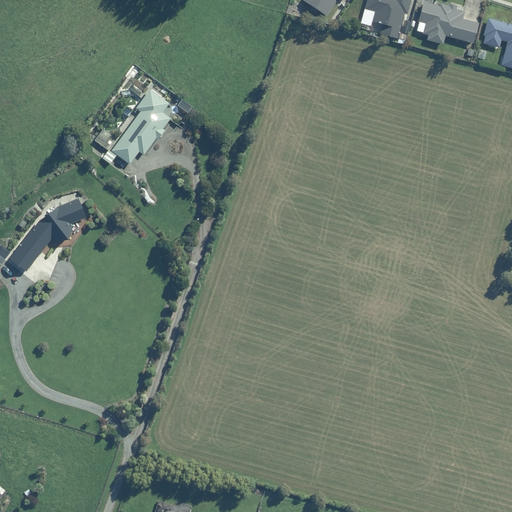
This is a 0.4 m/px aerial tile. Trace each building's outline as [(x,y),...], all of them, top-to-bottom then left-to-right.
[(306,0),(305,3),(328,17),(337,0),(306,0)] [(366,0),(361,23),(371,25),(372,22),(384,25),(381,37),(397,41),(404,12),(408,13),(411,0),(366,0)] [(444,45),(446,37),(476,44),(481,24),(464,20),(465,15),(457,13),(458,7),(440,3),(439,6),(425,3),(420,24),(425,26),(423,36),(428,37),(427,41),(444,45)] [(511,25),(489,19),(484,37),(487,37),(485,45),(499,49),(501,42),(510,44),(504,66),(511,68),(511,25)] [(487,51),(479,50),(478,59),(486,60),(487,51)] [(169,103),(149,90),(137,109),(140,111),(113,154),(132,166),(140,153),(146,156),(157,139),(160,141),(166,132),(163,130),(170,119),(162,114),(169,103)] [(192,106),(182,99),(177,107),(187,114),(192,106)] [(104,131),(96,141),(106,149),(113,139),(104,131)] [(80,200),(57,209),(42,220),(12,261),(28,273),(55,236),(55,241),(72,241),(72,222),(86,217),(80,200)] [(0,270),(12,252),(0,244),(0,270)] [(174,506),(158,501),(154,511),(190,511),(192,506),(175,501),(174,506)]
